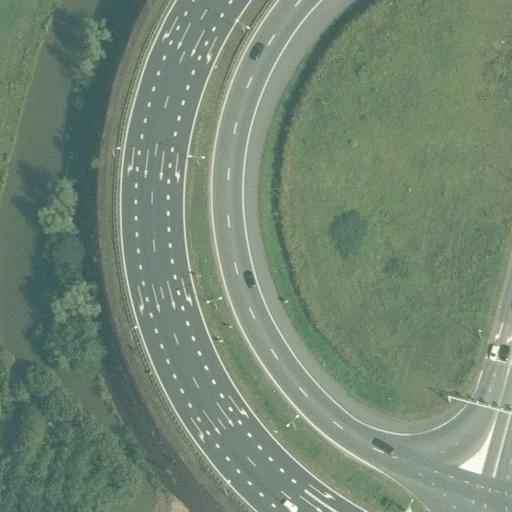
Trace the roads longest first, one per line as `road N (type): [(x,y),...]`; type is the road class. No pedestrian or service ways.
road 1 (motorway): [(481,484),(370,445),(338,425),(298,388),(250,315),(227,236),(225,164),(248,73),(295,0)]
road 2 (motorway): [(206,0),(172,69),(153,140),(148,210),(157,283),(178,350),(214,415),(258,470),(308,511)]
road 3 (secondary): [(511,363),(481,484)]
